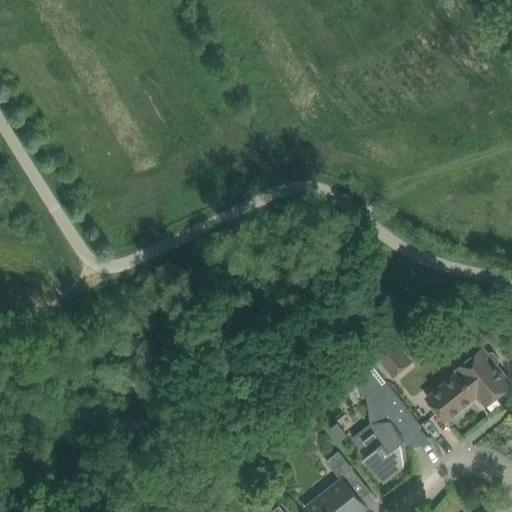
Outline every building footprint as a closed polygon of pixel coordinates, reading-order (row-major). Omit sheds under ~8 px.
[(378,354),(395,375),(412,361),(395,340),(378,354)] [(428,397),(447,420),(479,394),(487,405),(511,384),(511,382),(497,364),(500,362),(500,359),(494,351),(491,351),(488,353),(483,347),(457,368),(459,371),(428,397)] [(372,424),(354,438),(367,454),(364,456),(372,466),(384,482),(405,465),(402,448),(401,442),(420,427),(422,425),(410,410),(387,381),(377,368),(365,353),(355,360),(364,371),(354,378),(368,396),(372,424)] [(305,406),(293,416),(302,427),(313,418),(305,406)] [(338,423),(330,430),(339,442),(348,435),(338,423)] [(305,507),(309,511),(360,511),(368,507),(352,487),(362,479),(340,450),(327,460),(341,479),(305,507)]
